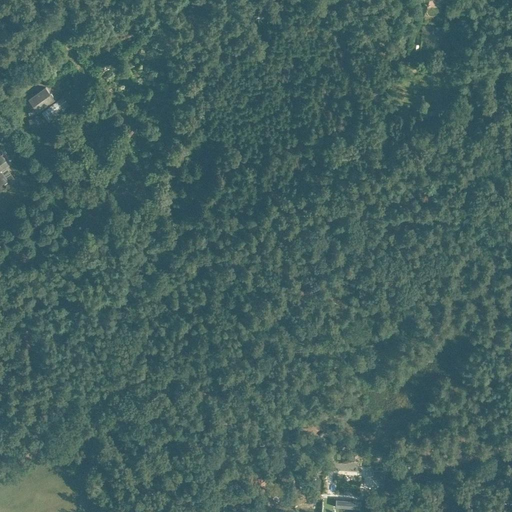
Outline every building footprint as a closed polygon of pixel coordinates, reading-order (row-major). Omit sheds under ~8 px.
[(475,13),(472,8),(470,4),(466,7),(471,16),(472,15),(475,13)] [(45,87),(30,98),(38,109),(53,98),(45,87)] [(47,107),(41,111),(47,120),(63,108),(69,105),(63,96),(47,107)] [(421,111),(422,118),(436,114),(434,108),(421,111)] [(42,124),(40,116),(29,119),(30,127),(42,124)] [(8,164),(1,154),(0,154),(0,188),(4,185),(5,186),(7,184),(8,183),(8,182),(14,178),(6,166),(8,164)] [(385,477),(386,469),(373,468),(372,476),(385,477)] [(336,498),(335,506),(359,508),(359,500),(336,498)] [(323,499),(322,511),(334,511),(335,500),(323,499)]
